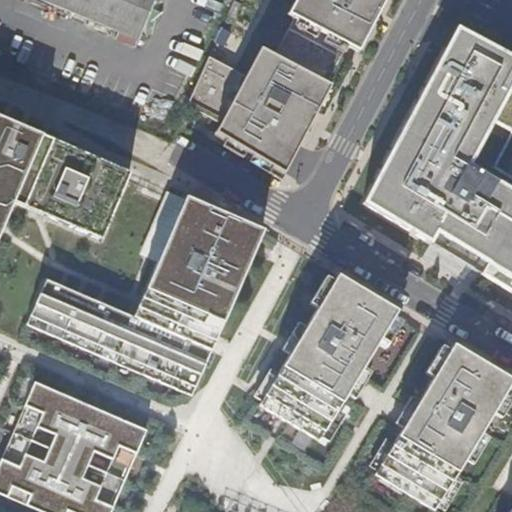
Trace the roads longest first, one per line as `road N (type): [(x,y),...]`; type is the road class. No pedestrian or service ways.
road 1 (residential): [(302,218),(0,90)]
road 2 (residential): [(421,0),(302,218)]
road 3 (residential): [(511,345),(302,218)]
